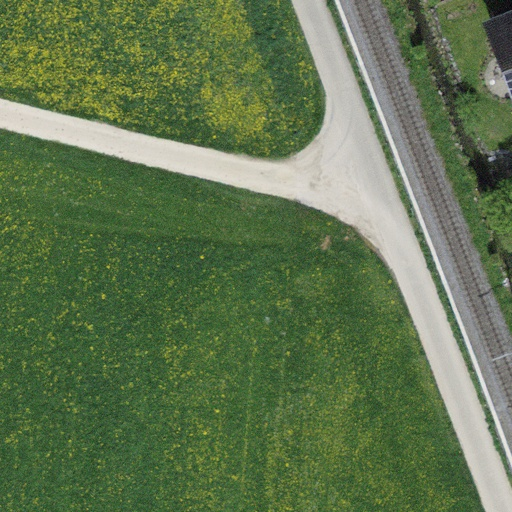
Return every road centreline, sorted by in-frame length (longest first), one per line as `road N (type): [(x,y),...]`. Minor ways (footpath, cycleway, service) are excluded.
road 1 (unclassified): [(504,511),(308,0)]
road 2 (track): [(0,104),(382,196)]
